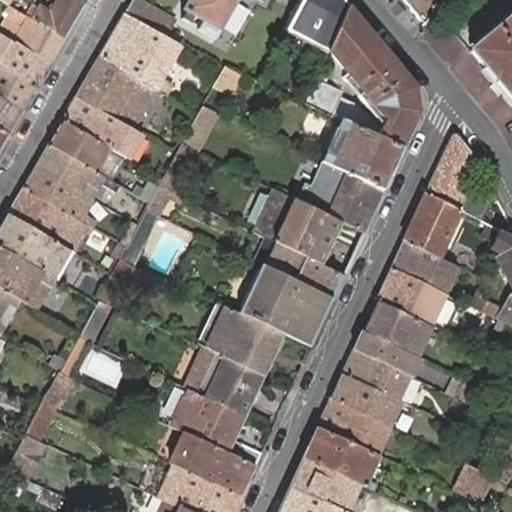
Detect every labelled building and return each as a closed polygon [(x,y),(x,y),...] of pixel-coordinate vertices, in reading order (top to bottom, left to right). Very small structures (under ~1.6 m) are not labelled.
[(63,39),(85,0),(59,0),(50,14),(40,9),(33,21),(63,39)] [(131,0),(123,14),(164,37),(174,21),(137,0),(131,0)] [(188,0),(183,10),(202,21),(198,30),(215,40),(238,0),(258,0),(263,2),(263,0),(188,0)] [(303,0),(297,12),(288,30),(306,39),(313,43),(329,52),(349,7),(334,0),(303,0)] [(401,0),(423,26),(433,7),(436,0),(401,0)] [(25,17),(33,21),(40,9),(33,4),(29,11),(25,17)] [(49,63),(63,39),(33,21),(25,17),(19,12),(8,6),(7,6),(4,11),(9,15),(6,19),(22,29),(14,42),(49,63)] [(19,12),(25,17),(29,11),(22,7),(19,12)] [(416,88),(349,7),(329,52),(362,94),(359,96),(369,110),(373,106),(381,117),(386,119),(378,138),(402,149),(419,112),(416,88)] [(165,56),(173,42),(164,37),(123,14),(99,57),(162,94),(165,96),(171,86),(159,79),(157,82),(151,79),(143,74),(156,52),(165,56)] [(511,16),(470,51),(496,82),(504,92),(511,101),(511,16)] [(0,33),(14,42),(22,29),(6,19),(0,29),(0,33)] [(0,65),(36,87),(49,63),(14,42),(0,33),(0,65)] [(151,79),(165,56),(156,52),(143,74),(151,79)] [(157,101),(162,94),(99,57),(75,97),(116,121),(136,88),(145,94),(157,101)] [(0,97),(22,111),(36,87),(0,65),(0,97)] [(230,97),(239,76),(224,68),(223,70),(213,87),(230,97)] [(342,93),(316,80),(305,104),(331,116),(342,93)] [(116,121),(126,126),(145,94),(136,88),(116,121)] [(0,129),(8,135),(22,111),(0,97),(0,129)] [(125,158),(139,134),(129,128),(126,126),(116,121),(75,97),(62,121),(125,158)] [(220,114),(203,106),(175,154),(162,180),(158,187),(169,192),(173,194),(220,114)] [(122,164),(125,158),(62,121),(48,146),(106,180),(117,161),(122,164)] [(383,190),(402,149),(378,138),(340,121),(337,129),(344,133),(333,157),(325,154),(321,161),(383,190)] [(344,133),(337,129),(325,154),(333,157),(344,133)] [(456,211),(477,165),(469,151),(455,135),(453,135),(425,196),(456,211)] [(35,167),(93,200),(102,185),(115,193),(119,187),(106,180),(48,146),(35,167)] [(314,209),(364,233),(383,190),(321,161),(317,172),(331,179),(333,174),(343,179),(331,208),(318,202),(314,209)] [(86,226),(91,229),(95,222),(84,216),(93,200),(35,167),(22,189),(86,226)] [(169,192),(158,187),(154,195),(149,203),(146,211),(156,216),(169,192)] [(71,252),(86,226),(22,189),(7,215),(71,252)] [(143,189),(139,198),(149,203),(154,195),(143,189)] [(273,243),(276,244),(343,276),(364,233),(314,209),(309,207),(273,190),(254,233),(273,243)] [(404,241),(439,258),(460,212),(456,211),(425,196),(404,241)] [(499,231),(511,237),(511,227),(497,202),(488,207),(481,223),(499,231)] [(156,216),(146,211),(137,226),(126,247),(125,247),(118,258),(134,265),(156,216)] [(220,217),(209,211),(204,221),(216,226),(220,217)] [(71,252),(7,215),(0,227),(0,248),(39,271),(55,280),(71,252)] [(126,247),(137,226),(131,223),(120,244),(125,247),(126,247)] [(486,226),(481,236),(493,241),(497,232),(486,226)] [(511,237),(499,231),(491,249),(487,258),(493,260),(496,259),(510,284),(495,294),(504,304),(500,310),(485,302),(480,311),(495,319),(506,323),(511,326),(511,237)] [(442,294),(456,266),(439,258),(404,241),(391,268),(431,288),(434,289),(442,294)] [(299,270),(294,282),(332,299),(343,276),(276,244),(271,256),(285,263),(299,270)] [(50,287),(55,280),(39,271),(0,248),(0,288),(20,300),(25,303),(37,311),(50,287)] [(108,304),(115,309),(137,271),(121,261),(97,298),(99,299),(108,304)] [(285,263),(279,275),(294,282),(299,270),(285,263)] [(237,314),(270,330),(283,336),(310,348),(322,321),(332,299),(294,282),(279,275),(260,266),(237,314)] [(432,328),(437,330),(441,322),(434,319),(422,313),(434,289),(431,288),(391,268),(376,301),(432,328)] [(15,308),(20,300),(0,288),(0,333),(4,328),(0,325),(0,312),(6,303),(15,308)] [(442,294),(434,289),(422,313),(434,319),(445,295),(442,294)] [(477,291),(469,307),(480,311),(485,302),(480,299),(481,293),(477,291)] [(77,338),(87,342),(108,304),(99,299),(96,305),(79,335),(77,338)] [(418,360),(432,328),(376,301),(361,332),(418,360)] [(15,308),(6,303),(0,312),(0,325),(4,328),(15,308)] [(283,336),(270,330),(237,314),(225,308),(218,305),(198,345),(205,349),(222,357),(263,377),(283,336)] [(361,332),(353,350),(399,371),(400,372),(407,376),(413,378),(417,370),(421,361),(418,360),(361,332)] [(244,417),(263,377),(222,357),(205,349),(186,390),(187,390),(203,398),(244,417)] [(353,350),(341,375),(388,396),(396,400),(407,376),(400,372),(399,371),(353,350)] [(59,371),(64,361),(54,356),(48,365),(59,371)] [(51,409),(66,378),(57,373),(41,404),(51,409)] [(453,398),(454,396),(460,383),(462,378),(450,374),(445,385),(447,386),(444,393),(453,398)] [(388,396),(341,375),(329,401),(377,424),(382,426),(389,430),(390,430),(402,403),(396,400),(388,396)] [(460,383),(454,396),(472,404),(478,391),(460,383)] [(232,441),(244,417),(203,398),(187,390),(169,427),(183,433),(254,466),(261,453),(232,441)] [(316,429),(365,451),(375,429),(380,431),(382,426),(377,424),(329,401),(316,429)] [(52,409),(51,409),(41,404),(38,410),(25,435),(37,440),(52,409)] [(365,489),(372,492),(375,485),(368,481),(378,457),(365,451),(316,429),(302,458),(360,486),(365,489)] [(240,498),(254,466),(183,433),(179,441),(201,451),(195,464),(173,454),(168,465),(171,466),(240,498)] [(37,458),(44,444),(37,440),(25,435),(21,442),(6,471),(25,480),(33,467),(24,462),(29,453),(37,458)] [(201,451),(179,441),(173,454),(195,464),(201,451)] [(289,487),(341,511),(347,511),(360,486),(302,458),(289,487)] [(482,496),(491,478),(464,465),(455,483),(482,496)] [(187,511),(233,511),(240,498),(171,466),(157,497),(165,502),(178,507),(187,511)] [(341,511),(289,487),(277,511),(341,511)] [(187,511),(178,507),(165,502),(160,511),(187,511)]
